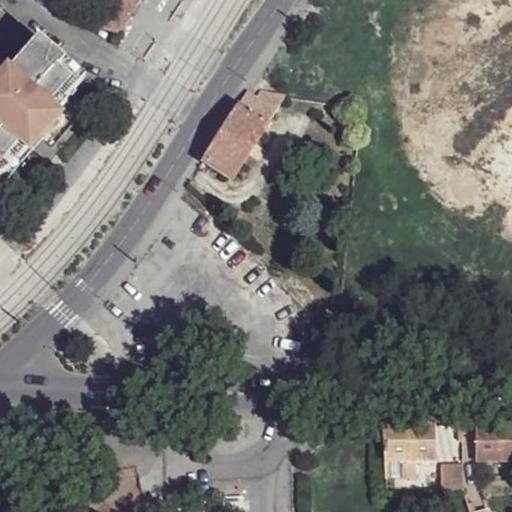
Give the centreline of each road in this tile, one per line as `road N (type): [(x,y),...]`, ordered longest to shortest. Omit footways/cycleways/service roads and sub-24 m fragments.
road 1 (secondary): [(511,390),(273,404),(66,396),(7,365)]
road 2 (secondary): [(282,0),(131,230),(7,365)]
